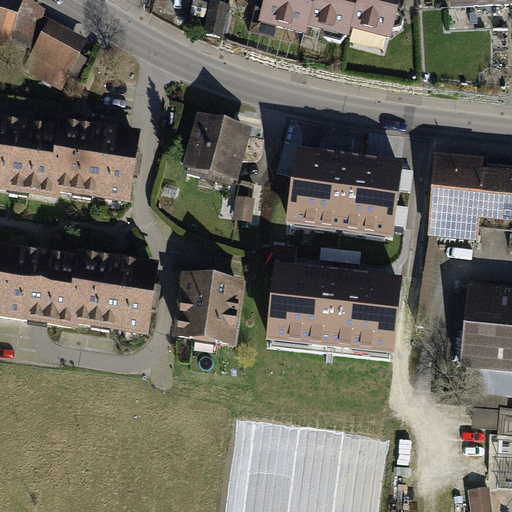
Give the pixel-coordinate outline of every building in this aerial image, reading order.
[(41,1),(36,0),(0,0),(0,49),(25,56),(41,1)] [(250,32),(274,38),(277,29),(308,37),(310,29),(350,39),(352,31),(393,42),(403,0),(266,0),(264,10),(256,8),(250,32)] [(511,0),(452,0),(452,9),(511,6),(511,0)] [(230,6),(212,2),(204,34),(223,39),(230,6)] [(91,51),(56,28),(29,71),(64,93),(91,51)] [(152,138),(0,120),(0,194),(144,211),(152,138)] [(262,136),(208,124),(194,181),(248,194),(262,136)] [(373,351),(378,280),(321,277),(323,255),(413,262),(419,165),(349,160),(347,186),(281,181),(276,246),(293,247),(286,345),(373,351)] [(493,165),(444,162),(438,249),(490,252),(491,232),(511,233),(511,182),(492,181),(493,165)] [(9,251),(0,320),(0,331),(159,352),(170,272),(9,251)] [(253,292),(190,285),(182,352),(245,359),(253,292)] [(511,299),(480,297),(474,379),(511,382),(511,299)] [(488,409),(486,428),(503,430),(505,411),(488,409)] [(496,511),(495,488),(477,489),(478,511),(496,511)]
